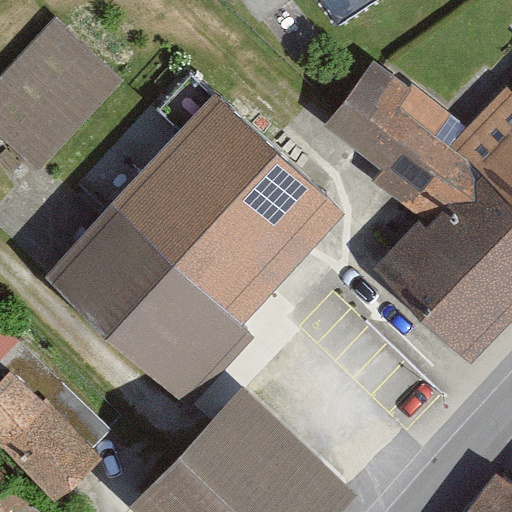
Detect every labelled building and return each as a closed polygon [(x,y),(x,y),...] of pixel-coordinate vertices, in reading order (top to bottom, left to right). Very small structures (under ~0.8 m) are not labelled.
[(125,67),(57,7),(0,71),(0,124),(41,161),(125,67)] [(427,212),(384,257),(476,344),(511,305),(511,173),(469,132),(382,53),(324,115),(427,212)] [(356,197),(222,80),(59,266),(199,388),(286,289),(312,312),(361,257),(329,228),(356,197)] [(511,90),(469,132),(511,173),(511,90)] [(10,373),(0,382),(0,442),(54,499),(94,461),(10,373)] [(343,511),(356,498),(241,393),(144,498),(159,511),(343,511)] [(459,511),(511,511),(511,464),(498,456),(459,511)]
